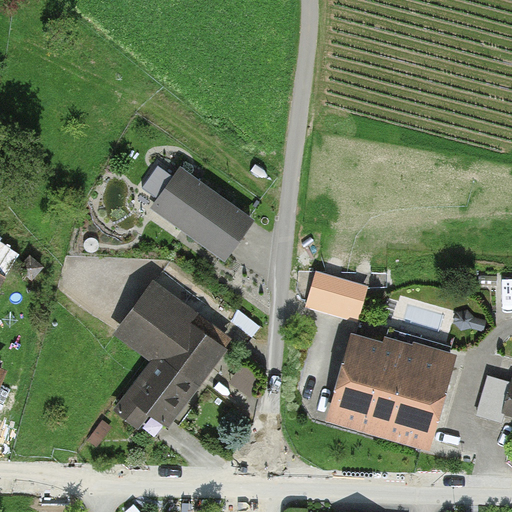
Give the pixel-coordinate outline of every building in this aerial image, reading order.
[(251,220),(182,170),(177,178),(159,165),(143,187),(161,200),(156,208),(225,257),(251,220)] [(43,267),(31,257),(21,268),(33,278),(43,267)] [(362,299),(315,286),(310,305),(357,319),(362,299)] [(155,437),(223,347),(149,291),(122,327),(160,355),(119,409),(155,437)] [(468,310),(458,313),(455,322),(462,330),(472,328),(484,331),(487,321),(475,318),(468,310)] [(384,347),(355,338),(333,413),(426,439),(453,346),(390,328),(384,347)]
